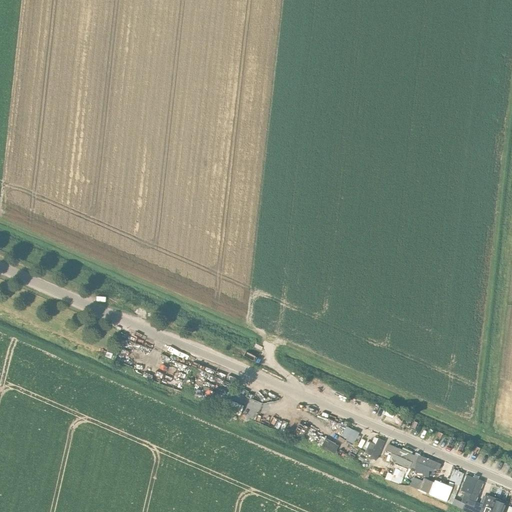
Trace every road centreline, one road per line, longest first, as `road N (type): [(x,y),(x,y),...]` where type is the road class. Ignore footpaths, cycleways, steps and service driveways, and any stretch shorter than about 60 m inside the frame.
road 1 (track): [(511,442),(0,221)]
road 2 (unclassified): [(511,485),(0,267)]
road 3 (track): [(72,298),(121,304),(196,333),(283,373),(296,393)]
road 4 (track): [(488,432),(511,210)]
road 5 (track): [(0,246),(121,304)]
